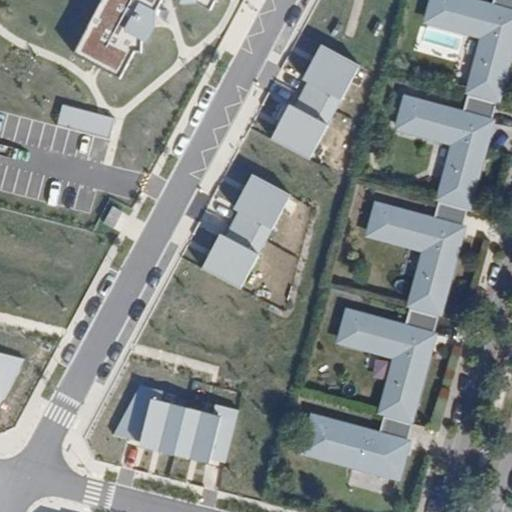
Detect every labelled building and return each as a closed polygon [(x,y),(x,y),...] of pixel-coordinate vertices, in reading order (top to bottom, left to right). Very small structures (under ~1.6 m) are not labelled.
[(93,0),(69,50),(115,77),(156,0),(188,0),(200,7),(204,0),(93,0)] [(511,0),(494,0),(493,5),(474,0),(432,0),(427,21),(485,37),(478,62),(506,70),(511,46),(511,0)] [(354,67),(319,48),(270,138),(305,157),(354,67)] [(506,70),(478,62),(471,89),(499,96),(506,70)] [(491,122),(496,102),(467,95),(462,112),(406,97),(398,127),(454,143),(447,172),(475,179),(486,142),(484,141),(489,122),(491,122)] [(289,189),(250,170),(201,267),(239,287),(289,189)] [(475,179),(447,172),(439,198),(468,205),(475,179)] [(467,209),(438,201),(433,219),(377,204),(369,234),(425,249),(417,279),(447,286),(457,248),(455,248),(460,228),(462,229),(467,209)] [(447,286),(417,279),(412,304),(439,312),(447,286)] [(397,356),(390,385),(418,393),(428,355),(426,355),(431,335),(433,335),(438,316),(410,308),(405,326),(349,310),(341,341),(397,356)] [(0,392),(19,357),(0,353),(0,392)] [(390,385),(383,410),(410,419),(418,393),(390,385)] [(248,417),(149,387),(123,446),(233,479),(248,417)] [(407,442),(413,423),(384,415),(379,434),(313,416),(304,452),(398,477),(404,454),(400,452),(403,441),(407,442)]
